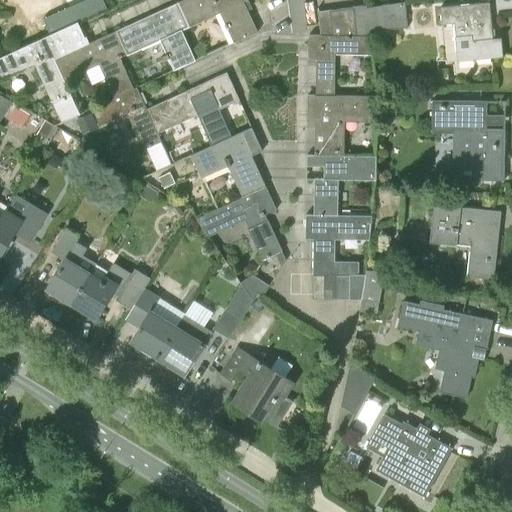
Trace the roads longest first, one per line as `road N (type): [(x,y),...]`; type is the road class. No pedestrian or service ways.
road 1 (residential): [(293,486),(0,310)]
road 2 (secondary): [(280,511),(0,339)]
road 3 (secondary): [(0,372),(230,511)]
road 4 (residential): [(293,486),(331,421),(343,334),(295,298),(297,261)]
